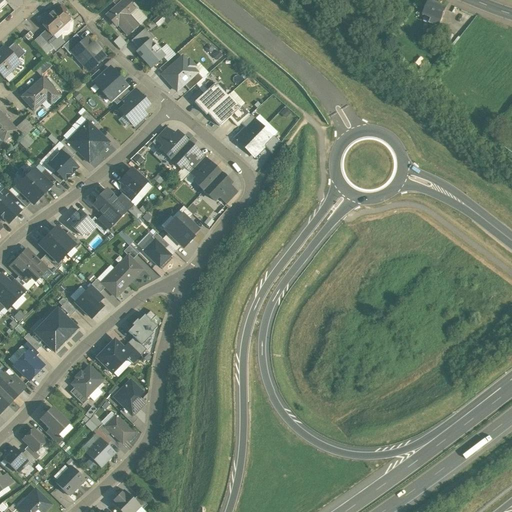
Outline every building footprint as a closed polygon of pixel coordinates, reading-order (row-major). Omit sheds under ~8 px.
[(123,0),(116,7),(106,16),(116,27),(118,25),(128,36),(139,26),(128,13),(134,8),(135,10),(136,9),(127,0),(123,0)] [(446,8),(428,1),(423,15),(431,18),(429,23),(439,27),(446,8)] [(58,7),(41,23),(47,30),(50,34),(51,33),(56,28),(58,30),(68,21),(69,20),(58,7)] [(135,10),(134,8),(128,13),(139,26),(146,20),(136,9),(135,10)] [(68,21),(58,30),(56,28),(51,33),(56,39),(64,32),(67,32),(69,30),(70,23),(68,21)] [(452,35),(437,28),(433,39),(447,45),(452,35)] [(131,42),(139,51),(149,42),(153,38),(145,29),(131,42)] [(50,34),(47,30),(40,36),(48,46),(56,39),(51,33),(50,34)] [(30,33),(24,37),(28,41),(33,36),(30,33)] [(76,35),(62,47),(70,55),(73,52),(73,51),(83,43),(76,35)] [(91,46),(86,40),(83,43),(73,51),(73,52),(90,70),(103,58),(97,52),(99,51),(93,44),(91,46)] [(164,57),(149,42),(139,51),(137,53),(152,69),(164,57)] [(25,54),(16,44),(14,44),(7,50),(17,61),(25,54)] [(7,50),(5,47),(0,51),(0,52),(0,72),(4,77),(19,64),(17,61),(7,50)] [(182,57),(162,75),(176,92),(183,85),(197,73),(193,69),(194,67),(189,61),(187,62),(182,57)] [(46,61),(36,71),(41,76),(51,67),(46,61)] [(100,91),(116,76),(109,69),(102,75),(93,83),(100,91)] [(93,83),(102,75),(98,71),(90,79),(93,83)] [(183,85),(189,91),(196,85),(202,79),(197,73),(183,85)] [(116,76),(100,91),(111,102),(113,101),(125,89),(127,88),(116,76)] [(214,85),(206,76),(202,79),(196,85),(204,94),(214,85)] [(43,78),(21,97),(34,111),(47,99),(52,104),(60,97),(43,78)] [(204,94),(194,103),(206,116),(207,114),(227,97),(215,84),(214,85),(204,94)] [(125,89),(113,101),(116,105),(121,101),(129,94),(125,89)] [(129,94),(121,101),(125,105),(126,107),(139,95),(134,89),(129,94)] [(139,95),(126,107),(125,105),(119,111),(130,123),(140,115),(143,111),(143,110),(149,105),(139,95)] [(207,114),(218,127),(229,118),(240,108),(228,95),(227,97),(207,114)] [(240,108),(229,118),(237,127),(240,124),(250,116),(241,107),(240,108)] [(87,123),(94,129),(98,125),(85,112),(81,116),(87,123)] [(0,113),(0,139),(3,143),(16,131),(0,113)] [(140,115),(130,123),(131,123),(135,127),(144,119),(140,115)] [(240,124),(246,129),(253,121),(255,119),(251,115),(250,116),(240,124)] [(25,120),(16,128),(24,137),(33,129),(25,120)] [(244,149),(263,129),(253,121),(246,129),(235,140),(244,149)] [(87,123),(78,133),(99,153),(109,143),(94,129),(87,123)] [(174,137),(165,128),(155,140),(163,148),(174,137)] [(272,139),(263,129),(244,149),(254,158),(264,147),(272,139)] [(89,163),(99,153),(78,133),(68,142),(89,163)] [(163,148),(160,151),(171,160),(187,143),(177,133),(174,137),(163,148)] [(27,135),(20,142),(26,148),(34,141),(27,135)] [(272,139),(264,147),(272,154),(281,144),(274,137),(272,139)] [(63,147),(73,156),(77,152),(64,139),(60,144),(63,147)] [(187,143),(171,160),(181,170),(184,167),(197,153),(198,152),(187,143)] [(61,153),(69,161),(74,157),(73,156),(63,147),(59,151),(61,153)] [(61,153),(48,165),(54,171),(64,180),(65,181),(77,169),(69,161),(61,153)] [(197,153),(184,167),(190,173),(203,159),(197,153)] [(203,159),(190,173),(196,179),(209,165),(203,159)] [(220,174),(210,164),(209,165),(196,179),(193,182),(203,191),(220,174)] [(40,175),(34,170),(33,170),(29,170),(25,175),(25,179),(42,196),(51,186),(40,175)] [(50,176),(44,170),(40,175),(51,186),(56,181),(50,176)] [(146,183),(131,170),(119,182),(126,188),(135,196),(146,183)] [(64,180),(54,171),(50,176),(56,181),(59,185),(64,180)] [(220,174),(203,191),(213,201),(218,197),(228,186),(230,183),(220,174)] [(42,196),(25,179),(24,180),(20,180),(16,184),(16,188),(21,193),(31,203),(33,205),(42,196)] [(237,194),(228,186),(218,197),(226,205),(237,194)] [(0,192),(3,196),(13,205),(17,200),(5,188),(0,192)] [(129,202),(135,196),(126,188),(121,194),(129,202)] [(116,200),(106,190),(96,200),(97,201),(93,206),(102,215),(110,222),(110,221),(114,225),(127,212),(123,208),(124,208),(116,200)] [(31,203),(21,193),(16,198),(26,208),(31,203)] [(129,202),(121,194),(116,200),(124,208),(123,208),(127,212),(133,206),(129,202)] [(20,212),(13,205),(3,196),(0,199),(0,215),(8,224),(20,212)] [(182,215),(188,220),(192,216),(183,207),(179,212),(182,215)] [(90,223),(79,212),(68,223),(81,236),(83,234),(85,236),(89,232),(87,230),(92,225),(90,223)] [(110,222),(102,215),(97,221),(108,231),(114,225),(110,221),(110,222)] [(182,215),(176,222),(192,237),(198,230),(188,220),(182,215)] [(95,218),(90,223),(92,225),(103,236),(108,231),(97,221),(95,218)] [(176,222),(175,221),(165,231),(168,234),(181,247),(183,249),(193,238),(192,237),(176,222)] [(64,236),(56,228),(47,237),(66,254),(73,247),(74,246),(64,236)] [(81,244),(68,232),(64,236),(74,246),(73,247),(75,250),(81,244)] [(151,238),(164,250),(168,246),(155,234),(151,238)] [(181,247),(168,234),(162,240),(175,253),(181,247)] [(151,238),(149,235),(137,247),(159,268),(170,257),(170,256),(164,250),(151,238)] [(66,254),(47,237),(39,245),(47,253),(57,263),(59,262),(66,254)] [(137,255),(129,246),(123,252),(128,256),(132,260),(137,255)] [(39,262),(27,250),(20,257),(40,277),(47,270),(39,262)] [(57,263),(47,253),(43,258),(56,270),(61,264),(59,262),(57,263)] [(128,256),(114,270),(129,284),(142,270),(132,260),(128,256)] [(40,277),(20,257),(10,267),(19,276),(26,283),(22,287),(26,291),(40,277)] [(43,258),(39,262),(47,270),(52,274),(56,270),(43,258)] [(114,270),(101,284),(105,288),(115,298),(129,284),(114,270)] [(10,284),(2,275),(0,277),(0,296),(1,298),(10,307),(22,296),(10,284)] [(26,283),(19,276),(15,280),(22,287),(26,283)] [(10,284),(22,296),(26,291),(22,287),(15,280),(14,280),(10,284)] [(101,284),(97,280),(91,285),(100,293),(105,288),(101,284)] [(87,292),(99,304),(104,298),(100,293),(91,285),(86,291),(87,292)] [(87,292),(76,303),(91,318),(102,307),(99,304),(87,292)] [(10,307),(1,298),(0,299),(0,304),(3,308),(6,312),(11,308),(10,307)] [(58,311),(67,320),(75,312),(62,299),(58,303),(62,307),(58,311)] [(57,310),(46,322),(66,342),(77,330),(67,320),(58,311),(57,310)] [(128,332),(133,338),(142,346),(153,335),(152,333),(157,328),(150,322),(155,317),(150,311),(145,316),(144,316),(138,321),(137,320),(131,326),(133,327),(128,332)] [(54,353),(66,342),(46,322),(34,333),(44,343),(54,353)] [(36,352),(44,343),(35,334),(31,338),(27,335),(23,339),(27,343),(36,352)] [(133,338),(128,343),(141,356),(146,351),(142,346),(133,338)] [(114,341),(97,358),(113,373),(127,359),(130,356),(122,349),(114,341)] [(36,352),(27,343),(22,348),(27,352),(28,352),(34,357),(38,353),(36,352)] [(141,356),(128,343),(122,349),(130,356),(127,359),(132,365),(141,356)] [(27,352),(14,366),(29,381),(43,366),(34,357),(28,352),(27,352)] [(103,380),(89,367),(72,385),(74,388),(85,398),(86,398),(88,396),(96,387),(103,380)] [(10,380),(4,374),(0,378),(0,388),(12,401),(21,391),(10,380)] [(25,386),(14,375),(10,380),(21,391),(25,386)] [(122,394),(116,401),(124,408),(132,416),(139,409),(136,405),(140,401),(137,397),(141,392),(130,382),(120,392),(122,394)] [(96,387),(88,396),(93,402),(102,393),(96,387)] [(12,401),(0,388),(0,407),(2,410),(3,410),(12,401)] [(85,398),(74,388),(70,393),(82,405),(88,400),(86,398),(85,398)] [(132,416),(124,408),(120,413),(133,425),(137,421),(132,416)] [(52,409),(41,420),(49,429),(56,436),(57,435),(68,424),(52,409)] [(132,433),(115,417),(105,427),(110,433),(122,444),(132,433)] [(105,427),(102,424),(98,429),(106,437),(110,433),(105,427)] [(46,442),(33,429),(22,440),(28,446),(35,453),(36,453),(46,442)] [(56,436),(49,429),(45,433),(57,445),(62,440),(57,435),(56,436)] [(100,441),(87,455),(91,459),(98,465),(101,468),(114,454),(100,441)] [(35,453),(28,446),(24,450),(35,461),(40,457),(36,453),(35,453)] [(27,462),(13,448),(3,459),(16,472),(17,472),(18,474),(23,468),(22,467),(27,462)] [(91,459),(86,464),(93,470),(98,465),(91,459)] [(71,468),(80,476),(84,472),(76,463),(71,468)] [(80,476),(71,468),(56,484),(69,496),(84,480),(80,476)] [(12,483),(6,474),(1,478),(7,486),(12,483)] [(28,502),(19,511),(44,511),(51,506),(35,490),(26,500),(28,502)] [(133,500),(123,490),(121,493),(117,497),(132,511),(135,511),(140,507),(133,500)] [(147,505),(137,496),(133,500),(140,507),(143,509),(147,505)] [(132,511),(117,497),(113,501),(111,503),(119,511),(132,511)]
